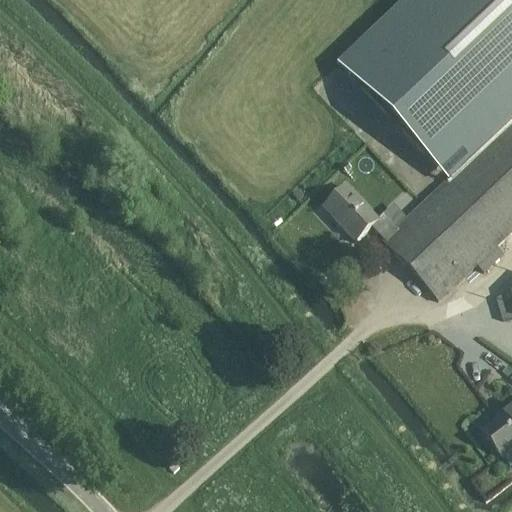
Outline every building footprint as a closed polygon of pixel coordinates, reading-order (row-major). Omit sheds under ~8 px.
[(511,0),(411,0),(339,67),(449,180),(511,120),(511,0)] [(381,244),(438,305),(477,268),(484,276),(503,256),(497,249),(511,234),(511,120),(449,180),(405,221),(393,207),(383,216),(377,221),(346,188),(323,210),(355,244),(371,228),(383,242),(381,244)] [(306,158),(275,192),(285,201),(316,167),(306,158)] [(317,180),(300,198),(309,208),(327,189),(317,180)] [(482,434),(501,459),(511,450),(511,405),(503,412),(505,416),(482,434)]
